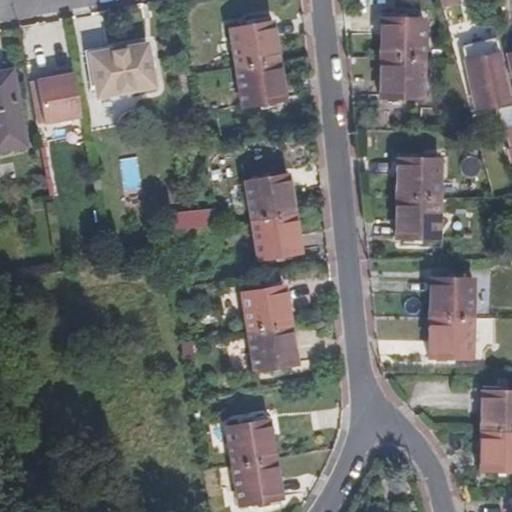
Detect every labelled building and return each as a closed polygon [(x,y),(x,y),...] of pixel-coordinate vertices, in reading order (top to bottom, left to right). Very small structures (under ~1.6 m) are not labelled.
[(380,12),(378,52),(420,54),(422,15),(380,12)] [(228,20),(235,61),(276,53),(269,13),(228,20)] [(502,65),(495,37),(460,45),(474,108),(506,101),(499,65),(502,65)] [(97,101),(154,91),(146,48),(89,59),(97,101)] [(420,54),(378,52),(375,91),(417,94),(420,54)] [(276,53),(235,61),(242,100),(283,92),(276,53)] [(79,124),(70,68),(54,71),(55,77),(47,78),(34,81),(42,130),(79,124)] [(0,146),(23,143),(10,70),(0,71),(0,146)] [(42,130),(34,81),(26,82),(35,131),(42,130)] [(401,155),(399,194),(438,195),(440,158),(401,155)] [(136,156),(118,158),(121,187),(139,186),(136,156)] [(245,172),(253,211),(294,203),(287,164),(245,172)] [(438,195),(399,194),(397,235),(436,236),(438,195)] [(294,203),(253,211),(260,250),(301,243),(294,203)] [(159,212),(162,227),(187,223),(184,208),(159,212)] [(433,275),(432,315),(474,317),(476,277),(433,275)] [(244,284),(251,324),(292,316),(285,276),(244,284)] [(474,317),(432,315),(430,354),(473,356),(474,317)] [(292,316),(251,324),(258,363),(299,356),(292,316)] [(481,433),(511,434),(511,396),(482,395),(481,433)] [(229,458),(271,451),(264,410),(222,418),(229,458)] [(511,476),(511,434),(481,433),(480,475),(511,476)] [(277,488),(271,451),(229,458),(236,495),(277,488)]
